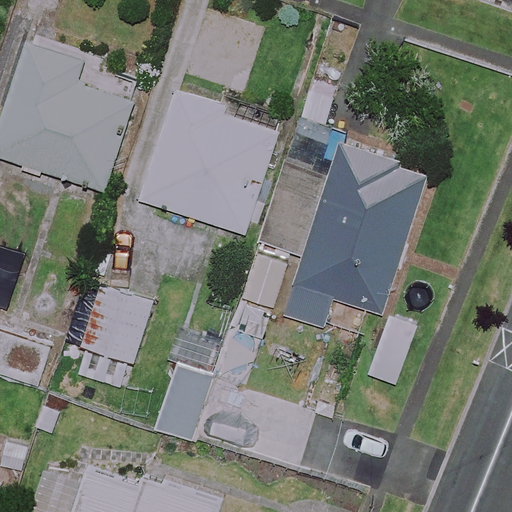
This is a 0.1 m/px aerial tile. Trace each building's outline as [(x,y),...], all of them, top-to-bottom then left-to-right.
[(84,58),(31,40),(0,133),(0,151),(104,186),(134,95),(78,76),(84,58)] [(248,232),(284,128),(232,110),(234,103),(182,85),(143,195),(248,232)] [(432,169),(344,140),(288,311),(327,324),(336,295),(385,311),(432,169)] [(155,301),(115,289),(97,350),(137,362),(155,301)] [(320,400),(173,364),(156,432),(303,468),(320,400)] [(221,511),(225,502),(150,477),(147,485),(89,466),(74,511),(221,511)]
